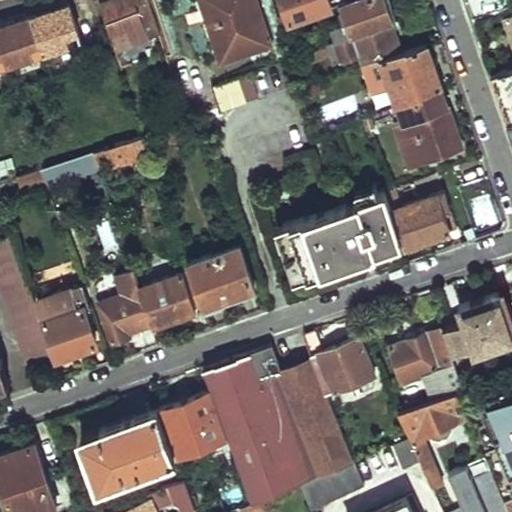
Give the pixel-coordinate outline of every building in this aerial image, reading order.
[(97,0),(113,44),(133,36),(126,15),(151,7),(148,0),(97,0)] [(216,15),(211,0),(199,0),(206,19),(216,15)] [(206,19),(220,62),(274,44),(259,0),(211,0),(216,15),(206,19)] [(281,0),(289,23),(337,8),(334,0),(281,0)] [(351,34),(352,35),(395,21),(396,20),(388,0),(344,0),(340,2),(342,8),(339,9),(343,21),(331,25),(335,39),(351,34)] [(0,25),(0,64),(80,40),(79,37),(69,3),(0,25)] [(405,15),(409,27),(436,18),(431,6),(405,15)] [(511,41),(511,12),(503,16),(511,41)] [(358,54),(362,64),(405,49),(395,21),(352,35),(351,34),(335,39),(327,42),(330,53),(334,63),(358,54)] [(302,56),(305,64),(330,53),(327,42),(302,56)] [(390,86),(396,105),(426,95),(425,93),(446,86),(446,85),(431,42),(410,49),(409,48),(405,49),(362,64),(372,93),(390,86)] [(507,120),(511,118),(511,66),(491,74),(507,120)] [(259,96),(250,71),(213,84),(222,108),(259,96)] [(323,89),(319,78),(305,83),(309,94),(323,89)] [(467,146),(446,86),(425,93),(426,95),(396,105),(392,107),(396,118),(392,119),(409,166),(467,146)] [(164,130),(167,143),(185,139),(181,125),(164,130)] [(95,147),(101,162),(113,158),(115,165),(152,152),(147,131),(143,131),(95,147)] [(44,165),(48,179),(101,162),(95,147),(44,165)] [(0,179),(0,192),(48,179),(44,165),(0,179)] [(402,239),(405,248),(453,231),(438,187),(401,200),(396,184),(384,188),(402,239)] [(273,223),(291,276),(402,239),(384,188),(384,186),(273,223)] [(0,241),(0,289),(27,367),(50,359),(12,238),(0,241)] [(188,259),(203,302),(254,285),(238,243),(188,259)] [(95,288),(112,340),(128,335),(127,330),(154,322),(142,282),(138,275),(136,270),(135,266),(98,280),(95,284),(95,288)] [(136,270),(138,275),(146,273),(144,267),(136,270)] [(142,282),(154,322),(195,308),(182,270),(142,282)] [(92,312),(82,283),(39,298),(57,357),(96,343),(86,314),(92,312)] [(511,298),(509,300),(504,284),(454,301),(460,319),(442,325),(451,351),(469,345),(472,353),(511,339),(511,298)] [(140,326),(149,348),(164,343),(154,322),(140,326)] [(387,341),(401,382),(422,375),(430,398),(457,390),(464,388),(451,351),(442,325),(442,323),(387,341)] [(316,357),(331,391),(375,373),(360,333),(328,345),(319,327),(306,331),(316,357)] [(252,493),(255,500),(267,495),(304,481),(356,459),(331,391),(316,357),(285,369),(274,341),(205,365),(213,387),(229,432),(252,493)] [(486,398),(490,407),(483,410),(511,481),(511,376),(486,386),(491,396),(486,398)] [(161,405),(177,449),(229,432),(213,387),(161,405)] [(420,460),(435,492),(447,486),(426,434),(430,432),(431,437),(440,438),(448,435),(453,427),(451,423),(469,416),(457,390),(430,398),(397,408),(410,436),(420,460)] [(83,432),(103,480),(178,453),(177,449),(161,405),(83,432)] [(392,444),(403,468),(420,460),(410,436),(392,444)] [(64,511),(62,505),(58,507),(36,439),(0,451),(0,468),(10,498),(23,495),(28,511),(64,511)] [(304,481),(316,506),(366,484),(356,459),(304,481)] [(111,511),(110,511),(162,511),(160,506),(183,497),(188,509),(196,506),(186,477),(149,491),(151,495),(111,511)] [(509,511),(505,500),(501,492),(480,501),(485,511),(509,511)] [(233,500),(236,508),(243,505),(255,500),(252,493),(233,500)] [(415,511),(407,493),(364,511),(415,511)] [(255,500),(243,505),(247,511),(260,511),(272,507),(267,495),(255,500)]
